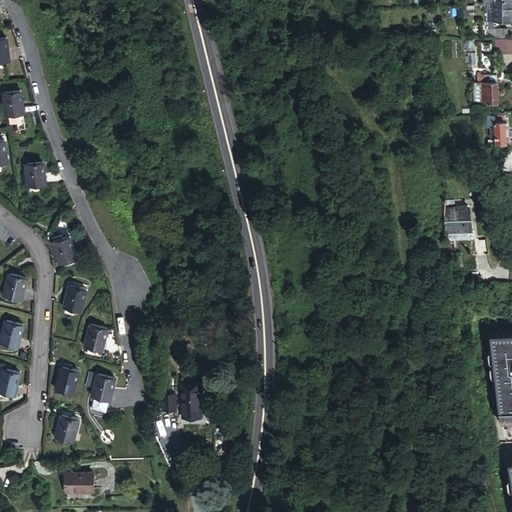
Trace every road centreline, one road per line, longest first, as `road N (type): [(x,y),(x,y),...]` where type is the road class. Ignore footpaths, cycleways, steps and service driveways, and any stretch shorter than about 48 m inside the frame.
road 1 (secondary): [(246,511),(263,407),(259,285),(192,0)]
road 2 (residential): [(5,0),(79,197),(114,264),(130,375)]
road 3 (residential): [(0,219),(20,232),(41,269),(32,405),(22,428)]
